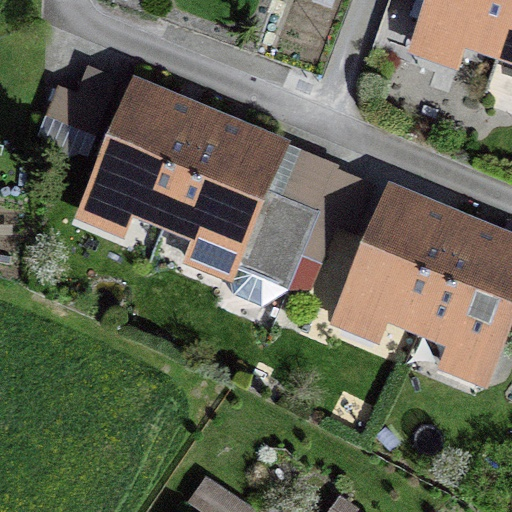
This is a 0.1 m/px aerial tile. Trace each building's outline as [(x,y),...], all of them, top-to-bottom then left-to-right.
[(511,0),(437,0),(427,29),(498,54),(511,11),(511,0)] [(511,11),(498,54),(511,58),(511,11)] [(47,118),(94,138),(117,82),(88,71),(77,98),(59,90),(47,118)] [(96,196),(165,225),(204,132),(135,103),(96,196)] [(273,161),(204,132),(165,225),(234,253),(228,266),(234,297),(262,308),(287,290),(302,256),(317,219),(287,206),(296,184),(268,173),(273,161)] [(336,173),(306,160),(296,184),(287,206),(317,219),(336,173)] [(366,185),(336,173),(317,219),(302,256),(320,263),(336,227),(346,232),(366,185)] [(420,330),(459,238),(389,209),(351,301),(420,330)] [(511,260),(459,238),(420,330),(490,359),(511,305),(511,260)] [(252,511),(205,480),(189,503),(201,511),(252,511)] [(352,511),(339,502),(331,511),(352,511)]
